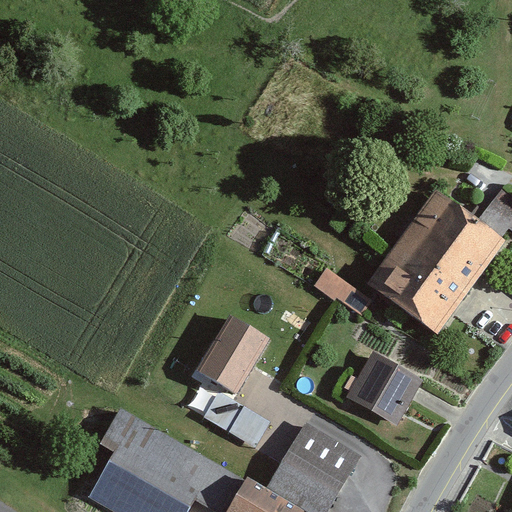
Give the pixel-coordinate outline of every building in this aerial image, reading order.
[(437,191),(369,285),(437,336),(505,240),(437,191)] [(359,318),(371,301),(327,268),(315,286),(336,301),(359,318)] [(263,346),(219,321),(189,373),(232,398),(263,346)] [(414,381),(369,355),(343,400),(388,426),(414,381)] [(200,419),(256,452),(271,426),(215,394),(200,419)] [(212,511),(238,471),(120,404),(96,445),(107,452),(82,498),(108,511),(185,511),(192,500),(209,511),(212,511)] [(305,419),(265,485),(303,508),(309,511),(325,511),(361,452),(305,419)] [(265,485),(238,471),(212,511),(300,511),(303,508),(265,485)]
